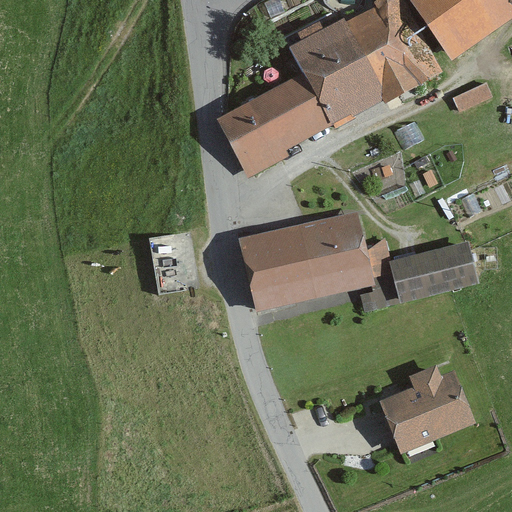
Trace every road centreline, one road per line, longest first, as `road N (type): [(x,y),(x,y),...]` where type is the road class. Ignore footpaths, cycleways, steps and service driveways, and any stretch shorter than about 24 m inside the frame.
road 1 (unclassified): [(195,0),(216,239),(247,356),(313,511)]
road 2 (unknown): [(213,204),(490,46),(511,22)]
